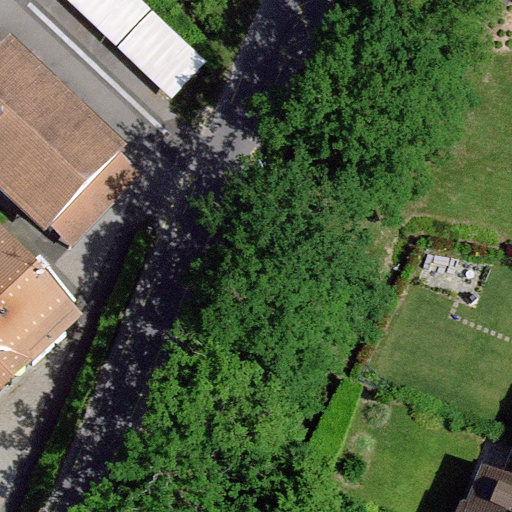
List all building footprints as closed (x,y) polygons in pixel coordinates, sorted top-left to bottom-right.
[(157,0),(83,0),(184,96),(219,60),(157,0)] [(9,47),(0,56),(0,179),(48,225),(117,151),(9,47)] [(117,151),(48,225),(72,248),(142,174),(117,151)] [(0,238),(0,393),(77,322),(0,238)] [(511,511),(511,486),(488,477),(473,511),(511,511)]
